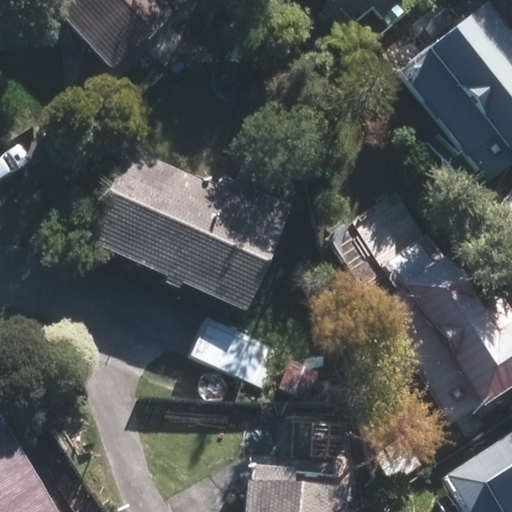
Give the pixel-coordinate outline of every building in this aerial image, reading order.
[(54,0),(114,62),(179,0),(54,0)] [(511,54),(476,13),(401,79),(487,177),(511,154),(511,54)] [(280,221),(129,154),(90,240),(242,307),(280,221)] [(511,217),(503,232),(511,237),(511,217)] [(451,252),(397,288),(477,405),(511,381),(511,331),(507,335),(451,252)] [(285,351),(207,318),(189,360),(267,394),(285,351)] [(47,511),(0,434),(0,511),(47,511)] [(511,511),(511,434),(469,460),(499,511),(511,511)] [(340,511),(342,495),(248,485),(245,511),(340,511)]
